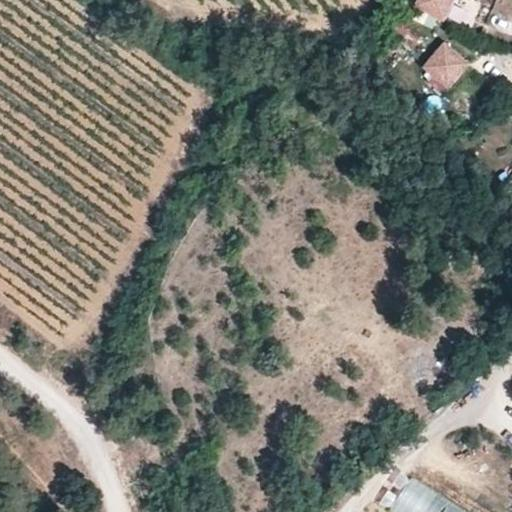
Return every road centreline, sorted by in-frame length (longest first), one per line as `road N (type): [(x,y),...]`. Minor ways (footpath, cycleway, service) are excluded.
road 1 (track): [(511,430),(476,405),(350,511)]
road 2 (track): [(116,511),(97,457),(67,417),(0,357)]
